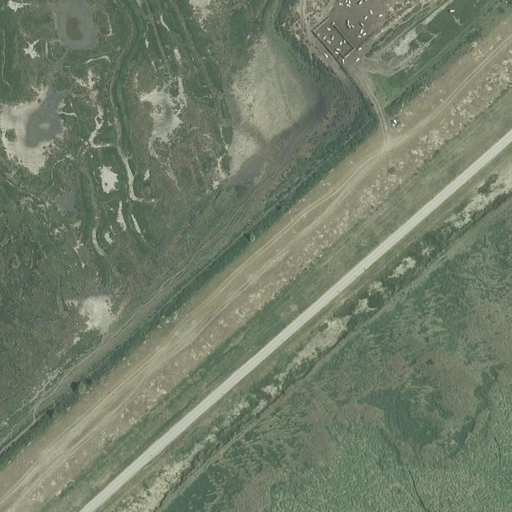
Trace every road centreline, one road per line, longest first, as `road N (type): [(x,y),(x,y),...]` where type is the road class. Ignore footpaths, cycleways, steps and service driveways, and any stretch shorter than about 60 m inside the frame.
road 1 (track): [(0,502),(511,34)]
road 2 (track): [(511,138),(89,511)]
